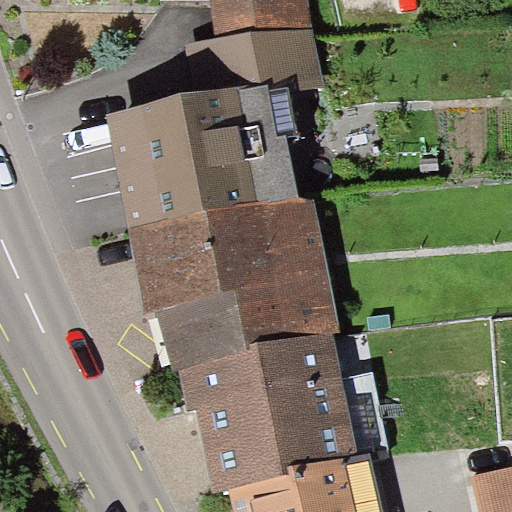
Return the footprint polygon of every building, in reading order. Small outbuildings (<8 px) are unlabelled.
[(209,0),(210,2),(216,45),(315,32),(309,0),(209,0)] [(216,45),(188,49),(197,103),(241,96),(242,99),(268,95),(269,99),(324,91),(315,32),(216,45)] [(129,237),(300,202),(288,142),(279,144),(269,99),(268,95),(242,99),(241,96),(197,103),(186,107),(106,123),(129,237)] [(341,337),(312,199),(300,202),(129,237),(144,309),(147,321),(160,318),(172,377),(180,376),(253,361),(252,356),(334,339),(341,337)] [(215,500),(230,496),(290,484),(288,476),(346,464),(360,461),(334,339),(252,356),(253,361),(180,376),(189,416),(197,415),(199,427),(215,500)] [(290,484),(230,496),(233,511),(356,511),(346,464),(288,476),(290,484)] [(511,511),(511,470),(471,481),(479,511),(511,511)]
